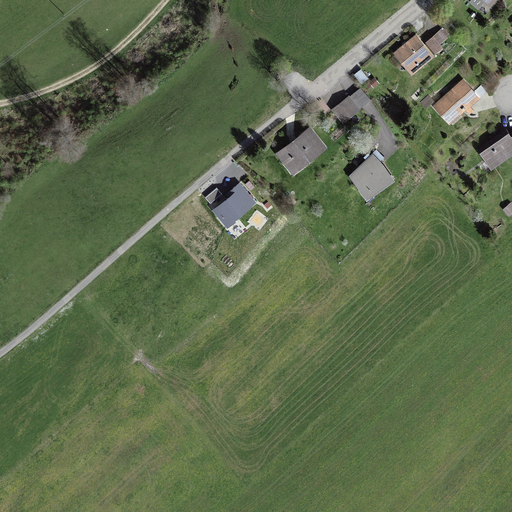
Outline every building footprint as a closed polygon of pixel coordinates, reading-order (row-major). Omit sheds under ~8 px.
[(436,53),(442,48),(439,44),(447,37),(440,29),(426,41),(436,53)] [(434,55),(417,35),(394,54),(411,74),(434,55)] [(446,110),(453,118),(477,96),(463,80),(435,105),(442,113),(446,110)] [(428,95),(421,102),(426,108),(433,101),(428,95)] [(359,109),(349,96),(333,109),(343,121),(359,109)] [(309,129),(279,153),(286,161),(289,159),(295,166),(304,159),(305,161),(320,149),(313,140),(316,138),(309,129)] [(507,129),(478,149),(490,167),(511,151),(511,132),(510,134),(507,129)] [(394,182),(383,163),(373,152),(349,176),(366,202),(394,182)] [(254,201),(239,183),(233,188),(236,191),(215,208),(222,217),(221,218),(227,226),(235,220),(234,218),(254,201)] [(222,193),(217,187),(205,197),(210,203),(222,193)]
